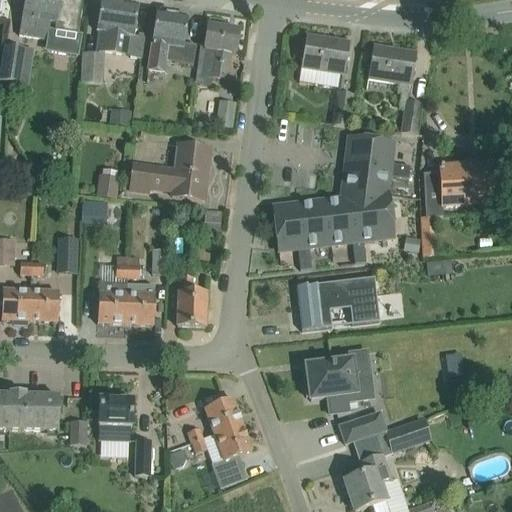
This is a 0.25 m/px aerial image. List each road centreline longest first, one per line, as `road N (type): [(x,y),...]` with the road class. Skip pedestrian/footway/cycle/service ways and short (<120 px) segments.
road 1 (residential): [(236,351),(204,360),(0,352)]
road 2 (tertiary): [(279,2),(413,19),(511,10)]
road 3 (residential): [(236,351),(234,280),(250,150)]
road 4 (residential): [(303,511),(236,351)]
road 5 (residential): [(250,150),(264,35),(279,2)]
